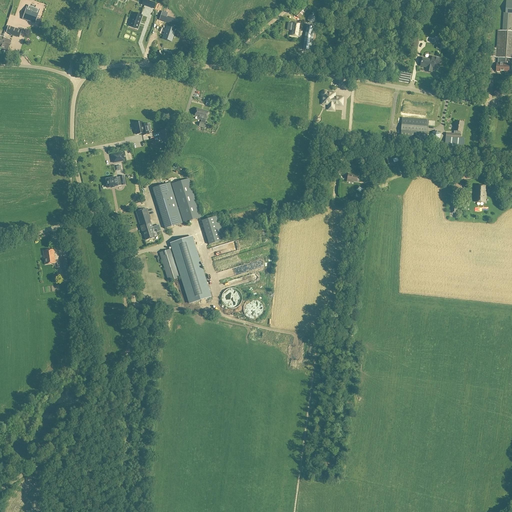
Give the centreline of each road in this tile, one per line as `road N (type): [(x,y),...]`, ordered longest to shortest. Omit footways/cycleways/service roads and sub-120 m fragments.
road 1 (unclassified): [(0,490),(75,430),(130,342),(134,305),(118,238),(93,210)]
road 2 (unclassified): [(491,104),(343,77),(217,67)]
road 3 (track): [(122,511),(125,353)]
road 4 (unclassified): [(79,83),(104,66),(217,67)]
road 5 (unclassified): [(93,210),(80,189),(72,144),(79,83)]
